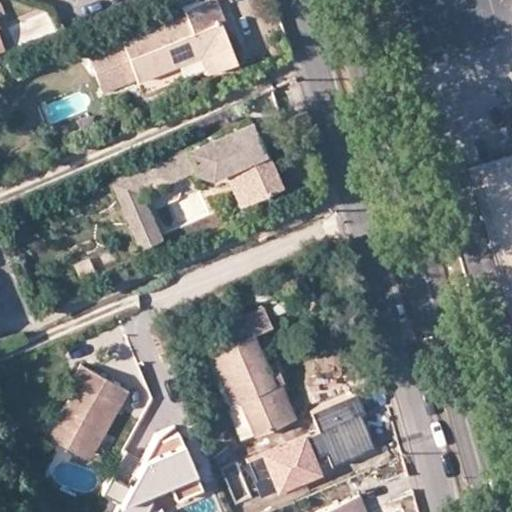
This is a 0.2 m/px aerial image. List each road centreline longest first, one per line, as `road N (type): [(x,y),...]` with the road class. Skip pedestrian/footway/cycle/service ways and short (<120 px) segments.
road 1 (secondary): [(345,0),(492,511)]
road 2 (residential): [(297,0),(443,511)]
road 3 (unknown): [(0,348),(357,207)]
